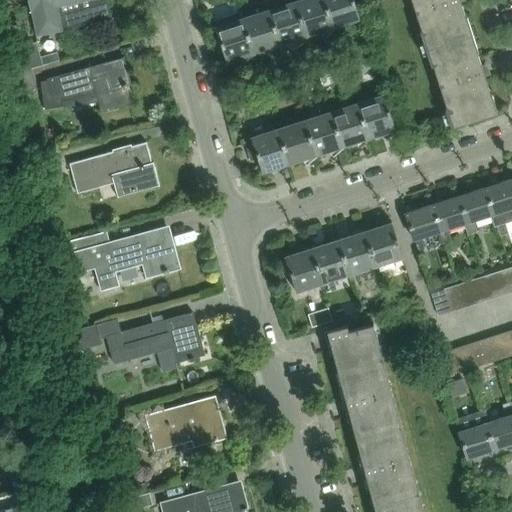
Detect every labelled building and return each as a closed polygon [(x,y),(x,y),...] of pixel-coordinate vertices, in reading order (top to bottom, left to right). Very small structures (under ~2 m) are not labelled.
[(101,0),(28,0),(31,12),(76,3),(82,24),(106,18),(101,0)] [(302,45),(308,38),(297,1),(295,2),(294,0),(264,0),(268,11),(270,10),(281,47),(282,46),(298,41),(302,45)] [(334,29),(325,0),(301,0),(297,1),(308,38),(325,33),(328,36),(334,29)] [(354,28),(361,20),(354,0),(325,0),(334,29),(351,24),(354,28)] [(412,0),(429,51),(473,37),(462,4),(464,3),(463,0),(412,0)] [(270,10),(268,11),(244,18),(255,55),(272,49),(276,53),(281,47),(270,10)] [(249,61),(255,55),(244,18),(215,27),(227,64),(245,58),(249,61)] [(482,67),(473,37),(429,51),(454,128),(498,114),(486,78),(488,77),(485,66),(482,67)] [(39,51),(29,45),(0,52),(0,58),(9,95),(36,88),(31,69),(56,63),(54,55),(41,58),(39,51)] [(124,58),(47,80),(40,82),(44,108),(55,106),(55,109),(98,97),(102,111),(131,103),(127,87),(132,86),(124,58)] [(345,68),(320,76),(323,87),(349,78),(345,68)] [(21,115),(16,94),(9,96),(15,116),(21,115)] [(397,131),(385,96),(358,104),(370,140),(371,139),(386,135),(390,137),(397,131)] [(364,146),(370,140),(358,104),(332,113),(343,149),(344,148),(359,143),(364,146)] [(337,154),(343,149),(332,113),(305,121),(317,158),(318,157),(333,152),(337,154)] [(311,163),(317,158),(305,121),(278,130),(290,166),(292,165),(306,160),(311,163)] [(285,171),(290,166),(278,130),(251,139),(263,174),(280,169),(285,171)] [(118,198),(159,187),(153,165),(152,165),(146,145),(71,165),(79,195),(115,185),(118,198)] [(252,146),(246,148),(250,161),(256,159),(252,146)] [(59,172),(54,154),(27,161),(35,188),(42,186),(40,177),(59,172)] [(511,183),(510,178),(484,187),(492,215),(489,216),(492,226),(502,224),(511,220),(511,183)] [(465,223),(462,225),(466,235),(476,232),(473,221),(489,216),(492,215),(484,187),(456,196),(465,223)] [(456,196),(430,205),(439,232),(436,233),(439,244),(449,240),(445,230),(462,225),(465,223),(456,196)] [(419,238),(436,233),(439,232),(430,205),(404,213),(412,240),(413,240),(417,251),(422,249),(419,238)] [(382,226),(364,232),(375,267),(402,258),(390,222),(382,221),(382,226)] [(110,252),(108,244),(104,230),(53,245),(57,258),(67,256),(72,273),(95,267),(102,292),(119,287),(115,272),(142,265),(146,280),(178,271),(166,229),(136,237),(138,244),(110,252)] [(355,235),(337,241),(348,275),(375,267),(364,232),(363,231),(355,230),(355,235)] [(329,244),(311,249),(322,284),(348,275),(337,241),(337,239),(329,238),(329,244)] [(295,292),(322,284),(311,249),(310,249),(303,248),(302,252),(284,258),(295,292)] [(504,269),(492,273),(500,296),(511,292),(504,269)] [(492,273),(479,277),(487,300),(500,296),(492,273)] [(479,277),(467,281),(474,304),(487,300),(479,277)] [(467,281),(455,285),(463,308),(474,304),(467,281)] [(455,285),(443,289),(450,312),(463,308),(455,285)] [(450,312),(443,289),(430,293),(437,316),(450,312)] [(328,309),(318,313),(322,324),(331,320),(328,309)] [(122,333),(106,338),(113,365),(130,360),(157,353),(162,371),(177,367),(176,363),(205,355),(194,314),(122,333)] [(339,394),(386,381),(371,324),(346,331),(345,326),(322,332),(339,394)] [(101,344),(96,326),(73,332),(78,351),(101,344)] [(511,354),(511,329),(501,333),(509,356),(511,354)] [(509,356),(501,333),(490,337),(497,359),(509,356)] [(497,359),(490,337),(478,340),(486,363),(497,359)] [(486,363),(478,340),(467,344),(474,367),(486,363)] [(474,367),(467,344),(456,348),(463,371),(474,367)] [(463,371),(456,348),(444,351),(452,374),(463,371)] [(452,374),(444,351),(433,355),(440,378),(452,374)] [(466,376),(449,383),(454,396),(471,389),(466,376)] [(403,443),(386,381),(339,394),(355,455),(403,443)] [(194,448),(228,439),(216,396),(145,415),(157,458),(159,458),(157,450),(192,440),(194,448)] [(511,443),(511,415),(508,403),(502,405),(505,415),(488,421),(484,410),(481,411),(494,449),(511,443)] [(466,458),(494,449),(481,411),(475,413),(479,424),(457,431),(466,458)] [(389,511),(419,504),(403,443),(355,455),(370,511),(389,511)] [(24,469),(19,471),(8,473),(13,490),(24,487),(28,486),(24,469)] [(246,511),(238,483),(161,505),(163,511),(246,511)] [(130,511),(152,506),(148,494),(120,502),(122,511),(130,511)]
